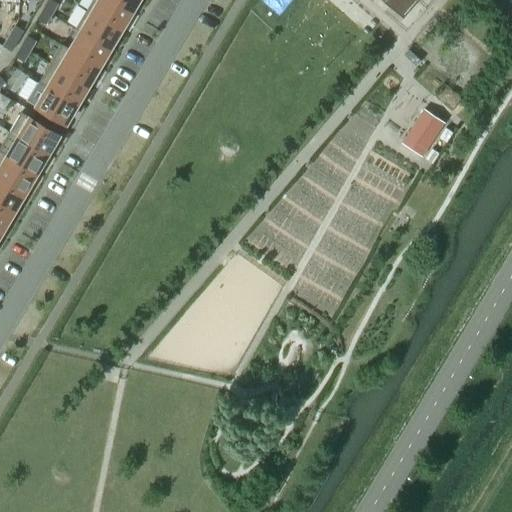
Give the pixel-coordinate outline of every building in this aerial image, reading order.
[(58,4),(50,0),(49,0),(43,10),(52,15),(58,4)] [(133,12),(111,0),(93,0),(87,10),(122,31),(133,12)] [(111,0),(133,12),(140,0),(111,0)] [(384,0),(400,14),(412,0),(384,0)] [(43,10),(37,20),(46,25),(52,15),(43,10)] [(111,50),(122,31),(87,10),(76,30),(80,32),(80,31),(111,50)] [(24,31),(15,26),(9,36),(18,41),(24,31)] [(111,50),(80,31),(80,32),(70,49),(69,50),(100,68),(111,50)] [(9,36),(3,47),(12,52),(18,41),(9,36)] [(36,42),(28,37),(21,47),(30,52),(36,42)] [(69,50),(70,49),(61,44),(50,64),(89,87),(100,68),(69,50)] [(30,52),(21,47),(15,57),(24,62),(30,52)] [(89,87),(50,64),(39,83),(47,88),(47,87),(78,105),(89,87)] [(78,105),(47,87),(47,88),(36,107),(66,125),(78,105)] [(424,109),(402,144),(422,157),(444,123),(424,109)] [(21,112),(10,132),(49,155),(60,135),(21,112)] [(10,132),(0,148),(0,152),(6,156),(7,155),(38,174),(49,155),(10,132)] [(6,156),(0,167),(0,176),(27,192),(38,174),(7,155),(6,156)] [(0,176),(0,201),(16,211),(27,192),(0,176)] [(0,226),(5,230),(16,211),(0,201),(0,226)]
